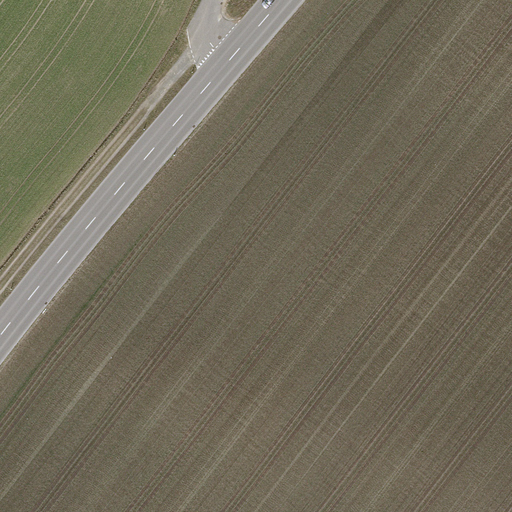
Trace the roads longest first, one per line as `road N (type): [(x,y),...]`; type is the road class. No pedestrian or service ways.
road 1 (tertiary): [(0,335),(228,61)]
road 2 (track): [(0,283),(136,116),(213,47)]
